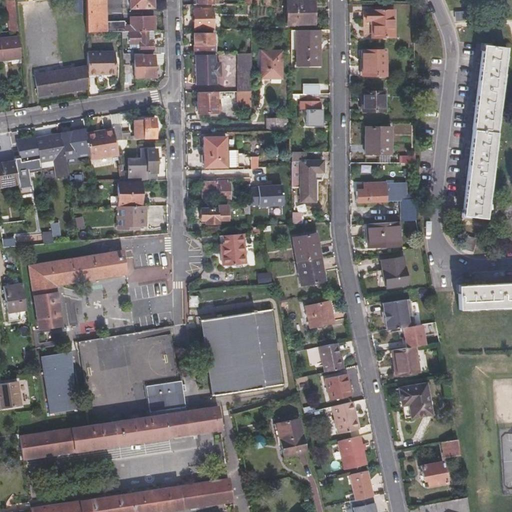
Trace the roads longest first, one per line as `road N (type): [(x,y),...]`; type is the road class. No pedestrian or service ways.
road 1 (residential): [(341,0),(343,239),(399,511)]
road 2 (residential): [(435,0),(454,52),(435,238),(460,266),(511,267)]
road 3 (residential): [(177,94),(180,323)]
road 4 (residential): [(0,124),(177,94)]
